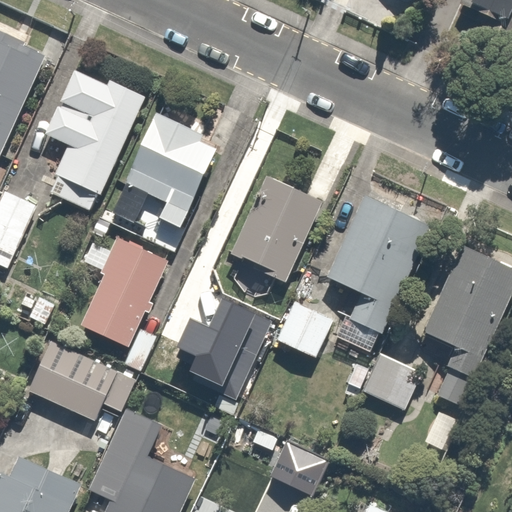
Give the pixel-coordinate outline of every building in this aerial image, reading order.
[(511,0),(465,0),(458,16),(511,41),(511,0)] [(0,160),(1,162),(49,58),(27,49),(29,45),(0,31),(0,160)] [(104,197),(149,99),(112,82),(110,87),(78,72),(63,104),(65,105),(64,109),(61,108),(48,137),(71,147),(57,176),(61,178),(53,195),(92,212),(100,196),(104,197)] [(223,143),(161,114),(127,186),(169,205),(162,221),(182,231),(223,143)] [(329,201),(271,173),(233,254),(291,282),(329,201)] [(38,206),(7,192),(0,206),(0,265),(9,269),(38,206)] [(331,279),(363,295),(350,323),(385,339),(398,311),(438,226),(370,194),(331,279)] [(132,350),(148,313),(152,315),(156,305),(153,304),(173,261),(132,242),(131,244),(120,239),(114,253),(95,245),(87,263),(105,272),(103,275),(107,276),(84,327),(132,350)] [(427,331),(459,346),(436,397),(448,402),(429,445),(446,453),(489,359),(511,308),(511,263),(467,243),(427,331)] [(162,332),(148,367),(195,386),(218,328),(210,325),(229,277),(190,261),(162,332)] [(56,306),(41,298),(31,319),(46,326),(56,306)] [(337,319),(300,301),(281,342),(317,360),(337,319)] [(139,382),(54,342),(30,393),(97,424),(106,405),(124,413),(139,382)] [(381,355),(364,391),(407,411),(423,374),(381,355)] [(113,502),(108,511),(184,511),(199,481),(151,459),(165,428),(129,411),(91,491),(113,502)] [(315,499),(332,463),(290,442),(272,478),(315,499)] [(73,511),(85,486),(22,458),(12,479),(3,475),(0,481),(0,511),(73,511)]
